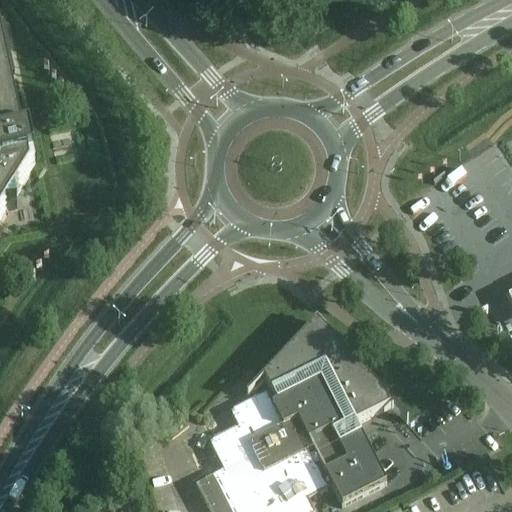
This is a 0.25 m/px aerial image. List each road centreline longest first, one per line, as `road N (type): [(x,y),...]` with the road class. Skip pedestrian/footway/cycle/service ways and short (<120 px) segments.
road 1 (secondary): [(0,499),(97,353),(230,210)]
road 2 (unclassified): [(511,406),(390,300),(313,217)]
road 3 (secondary): [(323,132),(511,12)]
road 4 (tertiary): [(234,126),(118,0)]
